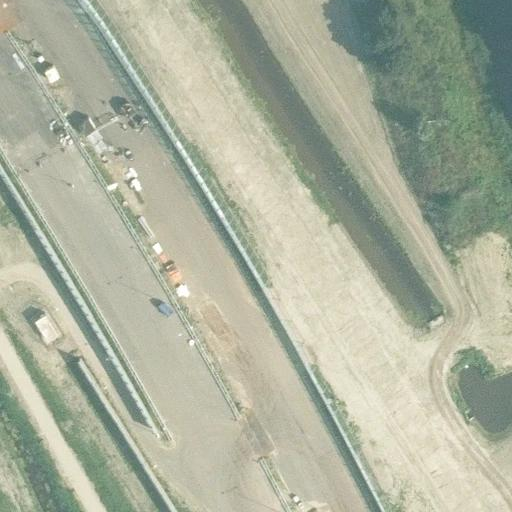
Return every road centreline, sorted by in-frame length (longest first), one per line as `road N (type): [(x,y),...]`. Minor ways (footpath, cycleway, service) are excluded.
road 1 (motorway): [(338,511),(229,309),(37,0)]
road 2 (motorway): [(0,88),(216,439)]
